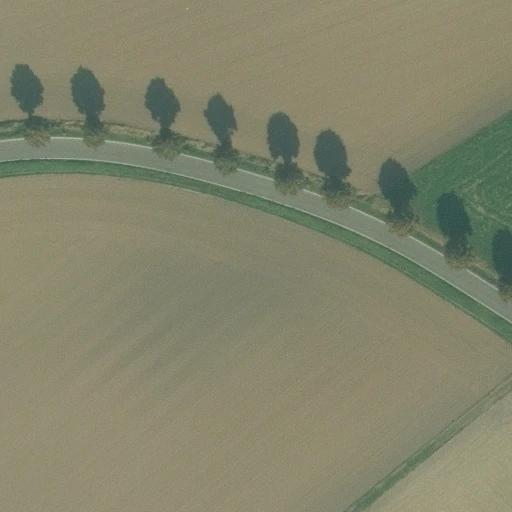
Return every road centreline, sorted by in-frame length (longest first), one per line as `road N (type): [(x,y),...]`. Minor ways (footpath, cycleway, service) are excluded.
road 1 (secondary): [(0,153),(143,156),(308,200),(448,268),(511,311)]
road 2 (track): [(511,381),(352,511)]
